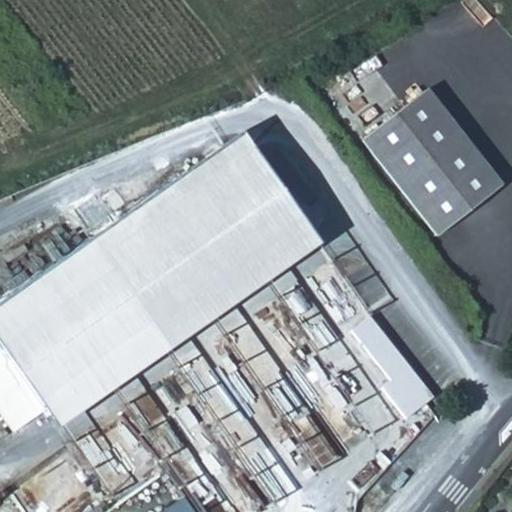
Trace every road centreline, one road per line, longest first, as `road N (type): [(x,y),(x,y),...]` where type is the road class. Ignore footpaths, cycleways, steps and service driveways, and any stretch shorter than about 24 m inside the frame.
road 1 (unknown): [(511,384),(475,368),(348,203),(310,159),(281,142),(240,137),(210,146),(0,234)]
road 2 (secondary): [(435,511),(511,420)]
